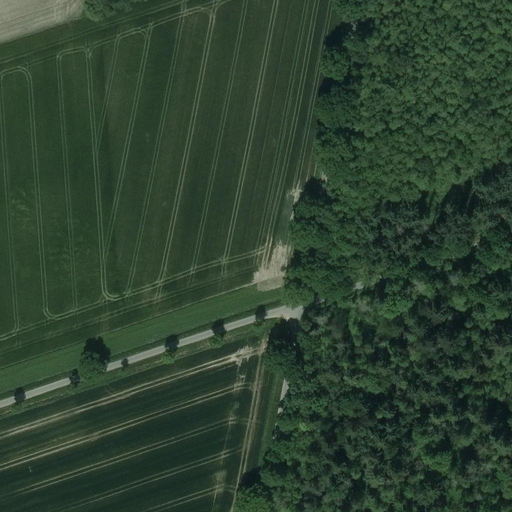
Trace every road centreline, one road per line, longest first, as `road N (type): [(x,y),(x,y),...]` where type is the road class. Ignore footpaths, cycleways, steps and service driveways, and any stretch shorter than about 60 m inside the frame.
road 1 (unclassified): [(0,405),(301,305)]
road 2 (unclassified): [(301,305),(358,0)]
road 3 (unclassified): [(301,305),(511,235)]
road 4 (unclassified): [(263,511),(301,305)]
